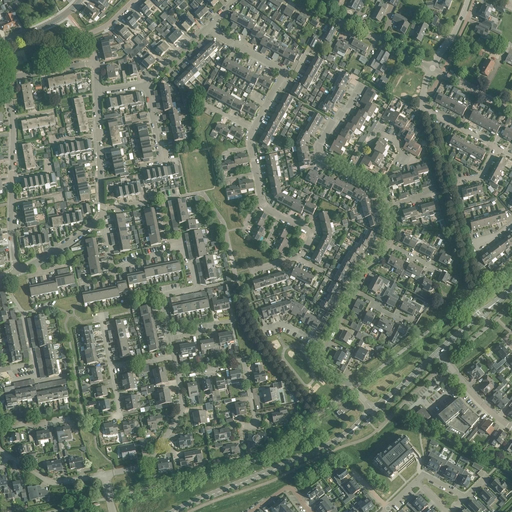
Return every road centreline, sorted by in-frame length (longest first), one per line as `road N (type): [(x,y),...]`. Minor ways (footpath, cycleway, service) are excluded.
road 1 (tertiary): [(176,511),(304,458),(374,412)]
road 2 (residential): [(297,257),(309,234),(263,205),(251,130)]
road 3 (residential): [(251,130),(281,73),(209,25)]
road 4 (tertiary): [(431,67),(303,0)]
road 5 (residential): [(104,474),(151,461),(181,415),(178,376)]
road 6 (residential): [(245,427),(256,425),(239,360),(178,376)]
road 7 (residential): [(170,338),(161,295),(197,288),(178,242)]
road 8 (residential): [(495,147),(422,106),(431,67)]
road 9 (residential): [(351,171),(380,134),(406,162),(437,156)]
